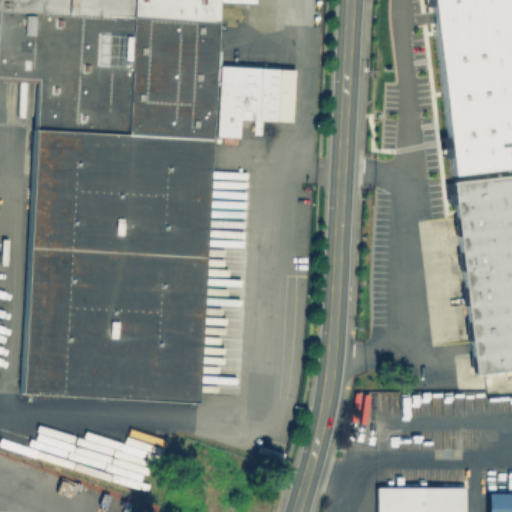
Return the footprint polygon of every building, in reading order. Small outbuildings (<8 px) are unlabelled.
[(21,393),(35,81),(0,79),(0,0),(216,0),(199,401),(21,393)] [(450,175),(511,167),(511,0),(422,0),(423,5),(430,4),(450,175)] [(476,178),(511,173),(511,167),(475,172),(476,178)] [(453,183),(511,175),(511,373),(478,378),(453,183)] [(376,511),(376,492),(468,491),(468,511),(376,511)] [(511,492),(511,511),(484,511),(484,492),(511,492)]
